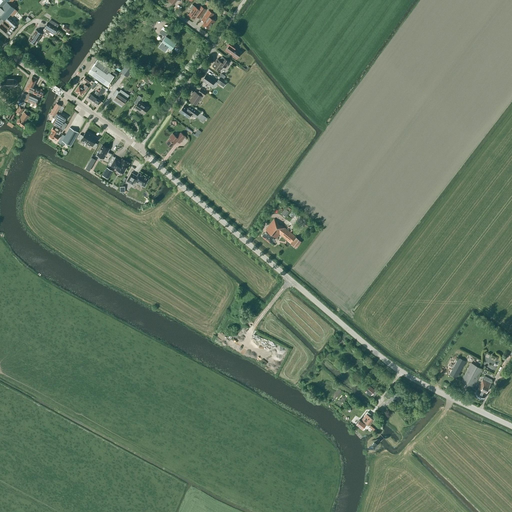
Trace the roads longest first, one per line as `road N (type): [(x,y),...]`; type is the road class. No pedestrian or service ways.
road 1 (tertiary): [(511,426),(389,363),(138,149)]
road 2 (unclassified): [(138,149),(214,42)]
